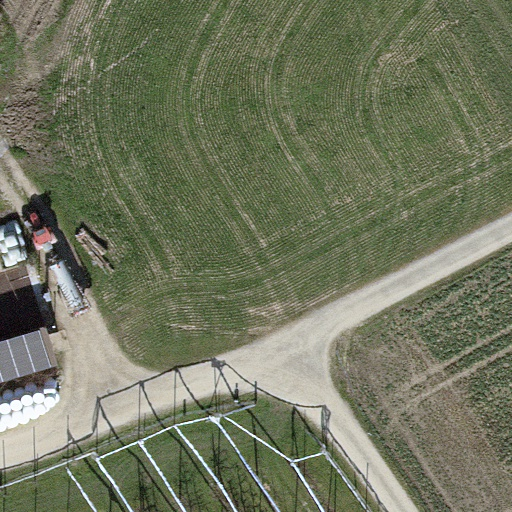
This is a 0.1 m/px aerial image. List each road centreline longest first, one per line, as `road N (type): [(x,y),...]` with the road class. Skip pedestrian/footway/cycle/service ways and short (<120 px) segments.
road 1 (track): [(300,351),(121,415),(0,445)]
road 2 (track): [(511,229),(300,351)]
road 3 (track): [(407,511),(300,351)]
